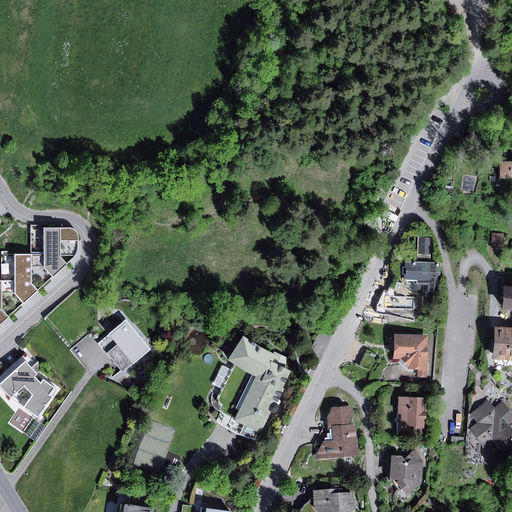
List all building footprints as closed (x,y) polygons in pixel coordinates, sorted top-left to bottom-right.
[(511,162),(501,162),(501,179),(511,179),(511,162)] [(72,228),(44,228),(44,254),(31,254),(31,267),(45,267),(53,276),(60,270),(68,263),(61,257),(61,240),(79,240),(79,238),(79,235),(77,233),(76,231),(74,229),(72,228)] [(492,233),(491,244),(504,246),(505,234),(492,233)] [(438,282),(440,282),(441,263),(430,263),(431,238),(419,238),(418,263),(406,262),(406,268),(403,268),(403,274),(405,275),(405,281),(418,281),(417,285),(429,285),(429,293),(438,293),(438,282)] [(31,254),(15,255),(16,281),(2,281),(2,294),(15,293),(24,304),(38,291),(31,284),(31,267),(31,254)] [(0,280),(0,324),(9,317),(3,310),(2,294),(2,281),(0,280)] [(511,286),(505,286),(503,309),(511,309),(511,286)] [(151,350),(126,320),(99,344),(123,372),(151,350)] [(494,359),(511,360),(511,328),(496,328),(494,359)] [(429,335),(395,334),(394,359),(401,359),(408,366),(408,369),(417,370),(417,377),(427,378),(429,335)] [(263,349),(244,337),(228,360),(234,364),(218,396),(217,398),(217,400),(217,402),(218,404),(221,406),(219,411),(221,412),(217,422),(228,428),(240,435),(255,440),(258,432),(261,434),(271,413),(272,413),(275,413),(276,412),(278,411),(279,409),(279,407),(279,406),(278,404),(276,403),(279,397),(292,371),(284,368),(289,358),(280,354),(275,352),(274,354),(263,349)] [(367,350),(359,367),(370,372),(378,355),(367,350)] [(26,362),(0,385),(11,397),(24,386),(33,396),(25,407),(38,416),(57,390),(43,380),(41,384),(34,377),(37,375),(34,371),(26,362)] [(427,399),(399,398),(398,418),(395,421),(398,423),(398,435),(425,436),(427,399)] [(322,456),(358,453),(353,400),(331,402),(326,411),(328,436),(320,437),(322,456)] [(494,408),(487,400),(470,414),(477,422),(469,429),(483,446),(491,439),(505,456),(511,450),(511,428),(509,425),(511,422),(511,413),(502,401),(494,408)] [(451,436),(450,444),(465,446),(466,438),(451,436)] [(403,456),(392,456),(389,480),(398,481),(396,483),(407,496),(422,484),(423,461),(413,450),(404,458),(403,456)] [(343,489),(313,490),(313,500),(308,503),(304,507),(301,510),(300,511),(359,511),(354,492),(344,492),(343,489)]
